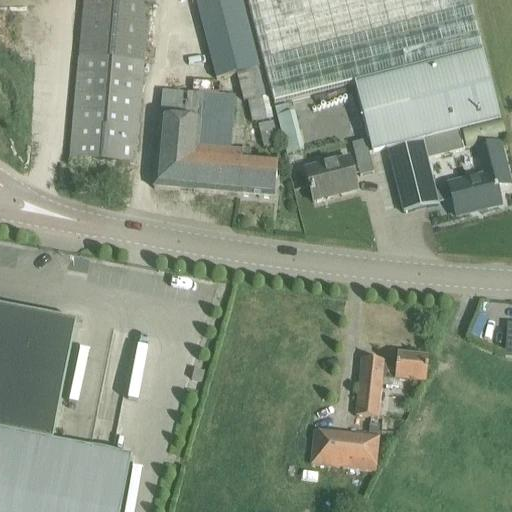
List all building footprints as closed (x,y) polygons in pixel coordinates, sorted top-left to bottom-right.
[(84,0),(73,140),(71,160),(134,165),(148,0),(84,0)] [(196,0),(195,0),(216,81),(237,76),(259,70),(240,0),(196,0)] [(246,0),(273,105),(354,85),(482,52),(469,0),(246,0)] [(459,132),(500,121),(482,52),(354,85),(372,154),(388,150),(404,214),(438,206),(438,203),(436,192),(427,159),(464,151),(459,132)] [(266,99),(259,70),(237,76),(244,103),(248,103),(253,124),(272,119),(267,99),(266,99)] [(275,200),(276,180),(278,162),(250,160),(251,151),(241,150),(240,153),(226,152),(231,98),(204,96),(203,98),(162,95),(154,190),(275,200)] [(289,116),(278,118),(287,157),(300,153),(289,116)] [(258,127),(263,150),(279,146),(274,122),(258,127)] [(374,174),(366,142),(352,145),(361,178),(374,174)] [(510,187),(500,145),(479,151),(486,178),(448,187),(449,189),(436,192),(438,203),(451,199),(456,218),(501,206),(497,191),(510,187)] [(358,192),(353,173),(350,160),(305,171),(313,203),(358,192)] [(0,433),(53,444),(76,324),(0,308),(0,433)] [(397,365),(384,364),(382,380),(426,384),(429,359),(398,355),(397,365)] [(378,420),(382,380),(384,364),(384,362),(363,360),(361,380),(357,418),(378,420)] [(53,444),(0,433),(0,511),(121,511),(131,459),(53,444)] [(376,474),(380,440),(315,433),(311,468),(376,474)]
